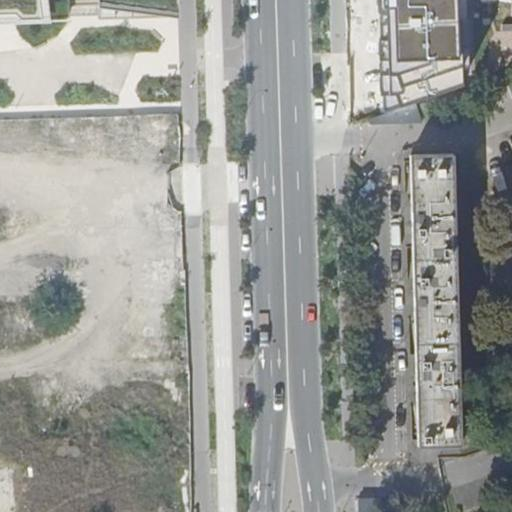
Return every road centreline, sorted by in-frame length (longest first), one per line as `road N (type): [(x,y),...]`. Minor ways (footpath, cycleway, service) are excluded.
road 1 (primary): [(319,511),(303,384),(292,0)]
road 2 (primary): [(260,0),(271,375),(265,511)]
